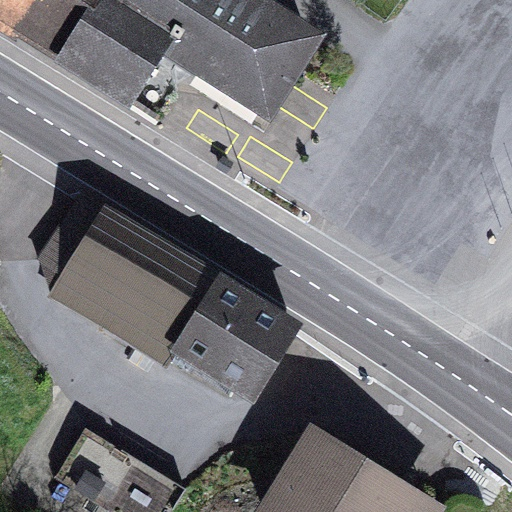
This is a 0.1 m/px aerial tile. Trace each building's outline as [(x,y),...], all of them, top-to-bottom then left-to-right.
[(0,0),(0,22),(57,58),(93,0),(0,0)] [(93,0),(57,58),(130,103),(160,55),(167,44),(184,55),(177,65),(193,76),(200,65),(266,105),(307,39),(244,0),(93,0)] [(160,55),(177,65),(184,55),(167,44),(160,55)] [(55,295),(170,365),(178,351),(221,283),(86,198),(43,264),(48,267),(55,295)] [(178,351),(249,395),(292,327),(221,283),(178,351)] [(54,479),(107,511),(172,511),(186,491),(85,429),(54,479)] [(428,511),(314,442),(271,511),(428,511)]
